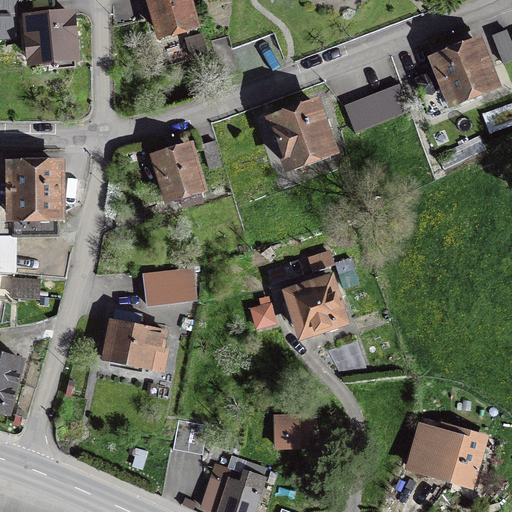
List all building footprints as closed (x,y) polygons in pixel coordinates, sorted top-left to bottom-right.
[(0,0),(0,16),(17,16),(16,0),(0,0)] [(189,0),(150,0),(160,34),(194,24),(188,0),(189,0)] [(28,18),(32,61),(34,61),(41,66),(49,65),(54,59),(75,57),(71,14),(28,18)] [(492,36),(503,64),(511,60),(511,44),(506,30),(492,36)] [(187,39),(193,58),(206,55),(200,35),(187,39)] [(237,67),(228,36),(212,41),(221,71),(237,67)] [(428,111),(495,85),(477,42),(434,59),(438,70),(415,79),(428,111)] [(399,84),(344,106),(355,133),(410,112),(399,84)] [(288,167),(333,152),(316,104),(271,120),(288,167)] [(437,156),(444,171),(487,150),(480,135),(437,156)] [(221,165),(214,140),(202,144),(209,168),(221,165)] [(168,199),(202,188),(189,147),(176,151),(174,145),(166,148),(167,154),(156,157),(168,199)] [(0,272),(13,273),(16,236),(58,235),(58,216),(60,216),(59,166),(11,167),(12,205),(0,205),(0,272)] [(310,259),(314,271),(333,264),(329,252),(310,259)] [(144,275),(148,305),(188,301),(184,270),(144,275)] [(12,279),(11,295),(38,297),(39,280),(12,279)] [(343,321),(330,280),(289,293),(292,302),(285,305),(288,315),(295,312),(302,334),(321,328),(327,332),(337,329),(339,322),(343,321)] [(274,322),(268,298),(261,299),(262,307),(253,309),(257,327),(274,322)] [(162,351),(165,331),(138,326),(140,316),(116,311),(114,321),(112,321),(104,359),(149,368),(153,349),(162,351)] [(0,410),(8,412),(22,361),(0,354),(0,410)] [(278,448),(310,447),(309,416),(277,417),(278,448)] [(423,419),(410,467),(471,484),(484,438),(443,427),(444,424),(423,419)] [(208,425),(178,420),(173,449),(203,455),(208,425)] [(233,471),(219,511),(251,511),(262,481),(233,471)]
